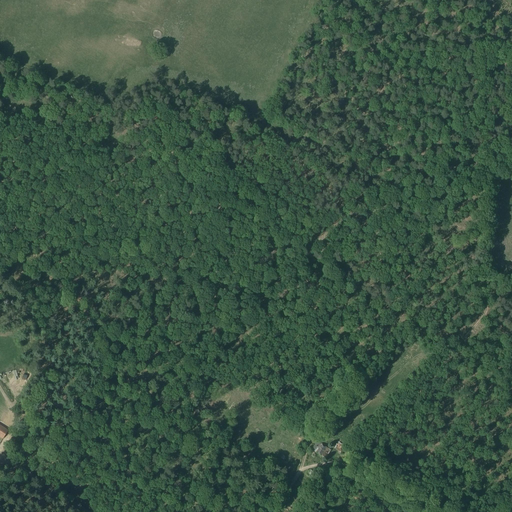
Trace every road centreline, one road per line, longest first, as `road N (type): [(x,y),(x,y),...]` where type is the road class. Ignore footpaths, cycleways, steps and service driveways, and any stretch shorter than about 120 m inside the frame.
road 1 (track): [(257,123),(494,244),(489,321),(361,460)]
road 2 (track): [(305,474),(361,460),(444,511)]
